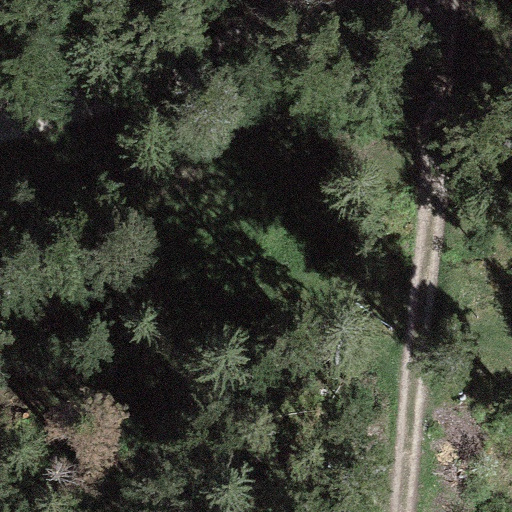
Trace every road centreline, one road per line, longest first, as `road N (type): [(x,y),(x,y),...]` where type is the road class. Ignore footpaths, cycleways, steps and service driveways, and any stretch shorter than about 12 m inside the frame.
road 1 (track): [(395,511),(460,0)]
road 2 (track): [(0,134),(191,82),(335,15),(351,0)]
